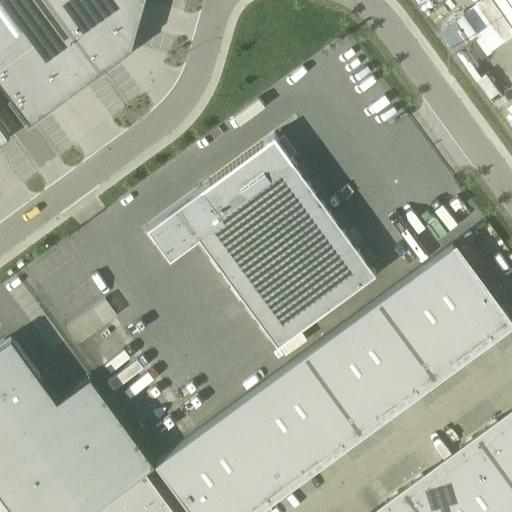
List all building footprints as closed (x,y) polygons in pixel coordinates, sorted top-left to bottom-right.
[(0,0),(0,78),(28,118),(130,44),(142,0),(0,0)] [(0,119),(0,137),(9,132),(0,119)] [(198,235),(276,342),(374,270),(273,132),(146,225),(169,256),(198,235)] [(453,241),(415,269),(470,344),(488,330),(490,333),(509,319),(453,241)] [(470,344),(415,269),(378,296),(435,374),(453,360),(451,357),(470,344)] [(435,374),(378,296),(341,323),(395,398),(414,384),(416,387),(435,374)] [(395,398),(341,323),(304,350),(360,428),(379,414),(377,411),(395,398)] [(39,373),(15,340),(10,333),(3,338),(0,340),(0,492),(14,511),(82,511),(154,460),(89,371),(56,395),(41,375),(41,374),(40,372),(39,373)] [(360,428),(304,350),(266,378),(321,452),(340,439),(342,442),(360,428)] [(321,452),(266,378),(229,405),(286,483),(305,469),(303,466),(321,452)] [(286,483),(229,405),(192,432),(247,507),(266,493),(268,496),(286,483)] [(511,410),(498,421),(495,418),(477,432),(511,479),(511,410)] [(239,511),(247,507),(192,432),(154,460),(192,511),(239,511)] [(511,484),(511,479),(477,432),(459,445),(461,448),(442,462),(477,510),(511,484)] [(474,511),(477,510),(442,462),(423,475),(421,473),(403,486),(421,511),(474,511)] [(177,511),(145,467),(83,511),(177,511)] [(511,511),(511,484),(477,510),(478,511),(511,511)] [(421,511),(403,486),(384,499),(387,502),(373,511),(421,511)]
